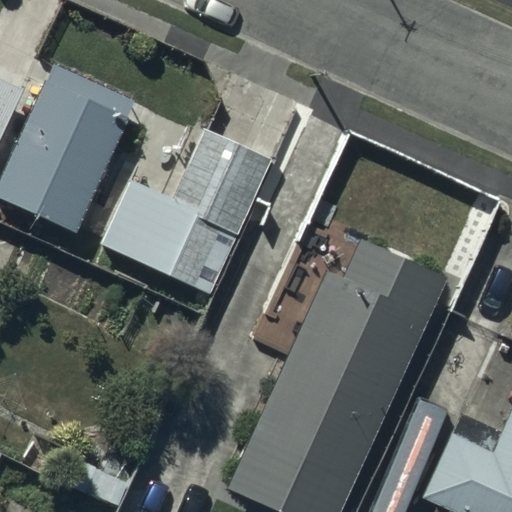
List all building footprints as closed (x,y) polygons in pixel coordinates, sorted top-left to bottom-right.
[(52,54),(0,165),(0,187),(75,222),(135,93),(52,54)] [(0,69),(0,133),(25,82),(0,69)] [(212,284),(272,151),(203,120),(172,189),(128,169),(100,233),(212,284)] [(334,511),(443,266),(355,227),(348,243),(305,224),(255,336),(282,348),(224,480),(297,511),(334,511)] [(448,423),(417,487),(448,501),(445,508),(454,511),(469,511),(470,511),(471,511),(511,511),(511,387),(492,430),(479,423),(473,435),(448,423)] [(373,466),(351,511),(384,511),(400,479),(373,466)] [(430,511),(407,502),(401,511),(430,511)]
